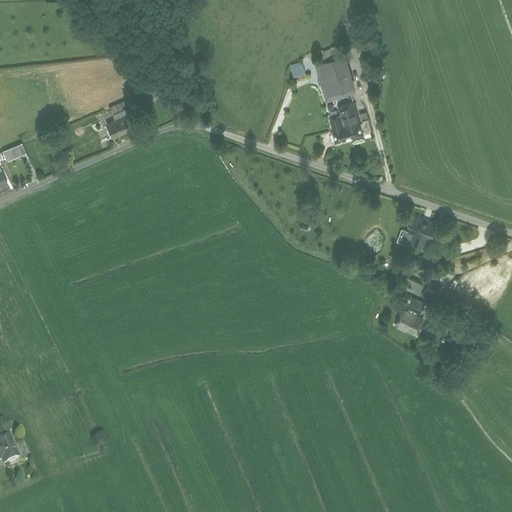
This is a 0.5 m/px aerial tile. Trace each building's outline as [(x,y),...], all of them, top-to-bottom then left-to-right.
[(355,87),(345,54),(319,62),(329,94),(355,87)] [(377,64),(369,67),(369,69),(366,69),(370,83),(382,80),(377,64)] [(297,75),(300,82),(314,75),(311,68),(297,75)] [(134,71),(138,81),(143,79),(139,69),(134,71)] [(140,84),(141,85),(132,88),(137,99),(145,96),(145,97),(165,89),(161,76),(140,84)] [(129,98),(109,107),(112,113),(123,108),(122,106),(131,102),(129,98)] [(372,131),(366,111),(359,113),(361,122),(360,122),(360,123),(359,123),(354,103),(337,108),(339,115),(329,118),(336,141),(372,131)] [(106,124),(112,138),(129,130),(125,121),(131,118),(126,108),(112,114),(114,120),(106,124)] [(8,148),(12,158),(25,153),(21,143),(8,148)] [(419,246),(427,222),(416,218),(410,234),(415,235),(412,244),(419,246)] [(438,226),(427,222),(419,246),(426,249),(429,241),(432,242),(438,226)] [(422,268),(440,262),(437,250),(419,256),(419,257),(404,262),(406,271),(421,267),(422,268)] [(395,285),(401,287),(405,278),(400,276),(395,285)] [(440,285),(428,280),(423,289),(436,295),(440,285)] [(448,284),(441,299),(442,300),(440,304),(446,307),(455,288),(448,284)] [(401,305),(421,313),(426,301),(405,293),(401,305)] [(414,335),(422,319),(403,309),(395,325),(414,335)] [(436,322),(452,330),(456,323),(440,315),(436,322)] [(0,461),(3,460),(5,465),(20,458),(11,437),(0,441),(0,461)]
